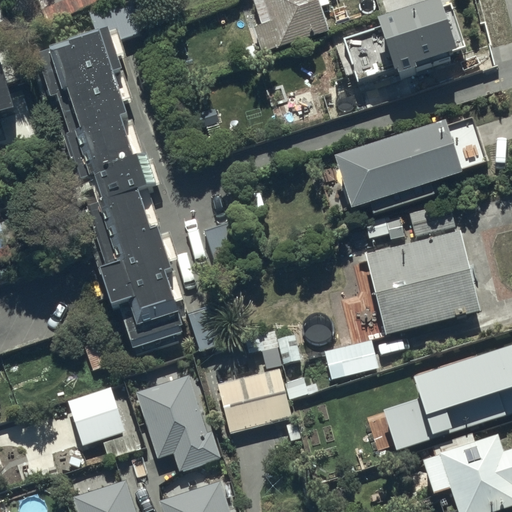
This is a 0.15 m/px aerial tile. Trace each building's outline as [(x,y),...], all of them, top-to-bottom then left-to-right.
[(251,0),(261,26),(252,29),(261,55),(327,33),(319,9),(330,5),(327,0),(251,0)] [(366,51),(354,55),(366,91),(377,87),(378,92),(463,63),(451,28),(433,35),(425,12),(360,34),(366,51)] [(120,35),(35,59),(48,106),(55,104),(79,188),(69,191),(83,238),(98,234),(108,273),(97,276),(108,313),(117,311),(131,357),(185,342),(179,321),(185,319),(170,266),(177,264),(170,240),(155,245),(151,233),(160,231),(150,195),(160,192),(152,163),(145,166),(127,103),(132,102),(126,80),(120,81),(115,64),(127,60),(120,35)] [(234,45),(200,54),(206,75),(239,66),(234,45)] [(0,118),(11,115),(0,78),(0,118)] [(320,80),(272,96),(285,136),(332,120),(320,80)] [(441,127),(333,162),(350,215),(369,208),(373,218),(433,199),(430,190),(459,180),(458,176),(491,165),(477,120),(443,131),(441,127)] [(450,208),(410,217),(414,238),(455,229),(450,208)] [(252,218),(205,232),(214,264),(262,251),(252,218)] [(457,235),(363,259),(384,339),(478,315),(457,235)] [(367,344),(323,353),(330,382),(374,373),(367,344)] [(511,420),(511,358),(416,390),(422,408),(388,419),(400,457),(511,420)] [(278,370),(217,386),(230,436),(291,421),(278,370)] [(189,380),(137,396),(156,459),(172,454),(177,471),(218,458),(210,434),(206,435),(189,380)] [(113,391),(68,406),(81,448),(127,433),(113,391)] [(134,437),(104,447),(109,462),(139,452),(134,437)] [(436,465),(423,469),(435,505),(452,500),(456,511),(511,511),(511,460),(504,463),(498,445),(478,452),(475,441),(432,455),(436,465)] [(137,511),(127,481),(73,498),(76,511),(137,511)] [(228,511),(218,482),(159,501),(162,511),(228,511)] [(12,511),(8,498),(0,500),(0,511),(12,511)]
